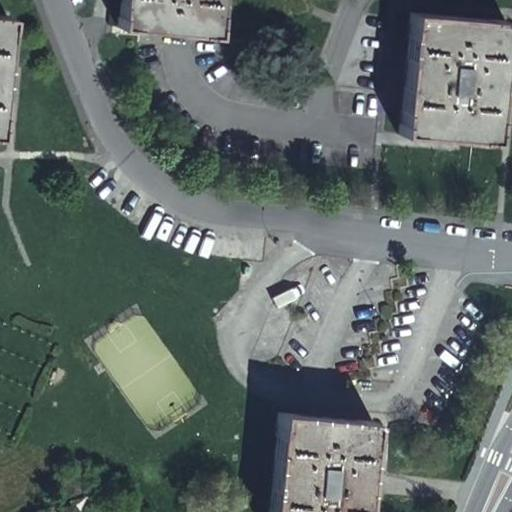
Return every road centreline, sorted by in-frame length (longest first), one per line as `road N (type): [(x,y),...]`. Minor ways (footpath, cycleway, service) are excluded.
road 1 (residential): [(53,0),(106,136),(149,193),(216,212),(511,251)]
road 2 (unknown): [(183,101),(270,131),(301,128),(345,0)]
